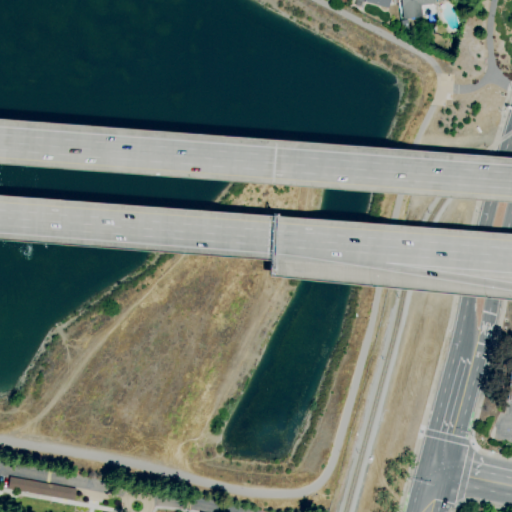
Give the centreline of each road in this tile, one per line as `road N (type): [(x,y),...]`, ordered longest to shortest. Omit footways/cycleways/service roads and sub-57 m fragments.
road 1 (motorway): [(511,180),(0,142)]
road 2 (motorway): [(0,217),(272,239)]
road 3 (secondary): [(511,127),(463,321),(469,351)]
road 4 (motorway): [(344,243),(383,266),(511,287)]
road 5 (motorway): [(344,243),(511,255)]
road 6 (secondary): [(469,351),(486,330),(511,220)]
